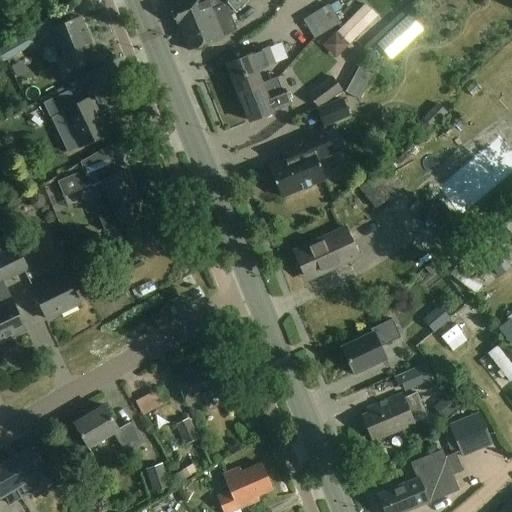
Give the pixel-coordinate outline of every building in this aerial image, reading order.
[(247,0),(185,0),(171,6),(177,24),(178,24),(189,50),(224,36),(237,29),(228,8),(232,6),(236,10),(247,0)] [(379,15),(366,2),(324,45),(336,57),(379,15)] [(340,22),(329,4),(304,19),(315,38),(340,22)] [(410,14),(378,43),(392,58),(424,29),(410,14)] [(98,56),(81,16),(54,27),(71,67),(98,56)] [(35,45),(29,34),(0,49),(0,55),(3,61),(35,45)] [(240,92),(262,83),(257,70),(275,63),(269,48),(251,55),(229,63),(240,92)] [(360,67),(347,93),(361,100),(374,75),(360,67)] [(343,90),(333,76),(308,93),(318,107),(343,90)] [(262,83),(240,92),(251,121),(273,112),(273,111),(291,104),(285,89),(267,96),(262,83)] [(78,103),(71,89),(44,102),(52,118),(63,112),(80,146),(107,133),(100,119),(96,111),(100,110),(93,96),(78,103)] [(350,117),(343,98),(317,109),(325,127),(350,117)] [(62,121),(50,126),(66,161),(77,157),(62,121)] [(299,188),(304,190),(312,187),(314,182),(326,178),(318,158),(335,151),(326,130),(282,148),(286,159),(269,166),(281,196),(299,188)] [(115,175),(111,163),(86,173),(91,185),(102,181),(119,223),(146,212),(129,169),(115,175)] [(404,186),(391,168),(378,176),(392,195),(404,186)] [(84,189),(79,176),(64,182),(69,195),(84,189)] [(391,196),(378,177),(360,190),(374,208),(391,196)] [(475,212),(458,191),(427,214),(444,236),(475,212)] [(359,257),(346,227),(295,250),(308,280),(359,257)] [(28,267),(17,245),(0,253),(0,341),(26,328),(2,280),(28,267)] [(80,302),(66,272),(34,288),(48,318),(80,302)] [(451,319),(440,305),(423,319),(434,333),(451,319)] [(376,335),(374,331),(342,347),(355,374),(387,358),(380,345),(387,342),(382,332),(376,335)] [(20,332),(0,341),(0,354),(25,342),(20,332)] [(230,380),(221,359),(178,376),(189,403),(228,387),(226,382),(230,380)] [(438,385),(428,362),(395,376),(399,386),(403,384),(406,391),(421,384),(424,392),(438,385)] [(405,398),(403,392),(367,407),(369,412),(363,414),(373,438),(377,437),(378,439),(416,424),(414,420),(426,415),(417,393),(405,398)] [(145,423),(165,413),(157,398),(137,408),(145,423)] [(119,429),(105,405),(75,423),(89,447),(114,433),(126,453),(145,442),(133,421),(119,429)] [(494,444),(480,412),(442,428),(451,450),(459,447),(463,457),(494,444)] [(199,437),(190,418),(176,425),(185,444),(199,437)] [(44,470),(31,448),(0,466),(0,496),(5,494),(11,503),(22,496),(17,487),(44,470)] [(446,456),(443,449),(411,462),(418,478),(379,494),(386,511),(405,511),(460,489),(453,473),(464,469),(456,452),(446,456)] [(273,489),(262,462),(241,470),(240,467),(225,473),(231,490),(218,495),(225,511),(231,511),(260,500),(258,495),(273,489)] [(170,486),(164,463),(146,468),(153,491),(170,486)] [(511,511),(511,499),(496,511),(511,511)]
